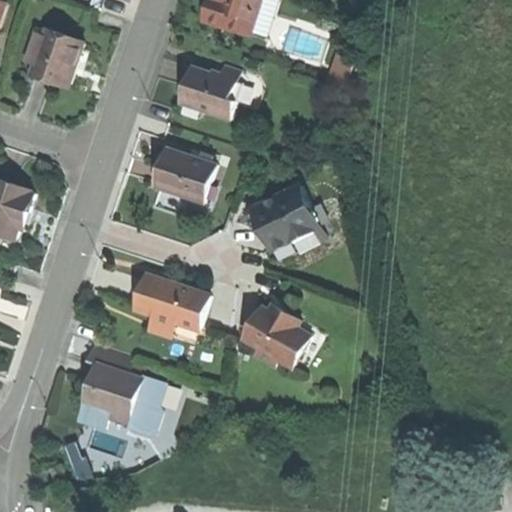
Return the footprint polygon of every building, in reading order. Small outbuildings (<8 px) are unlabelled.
[(0,0),(0,29),(8,3),(0,0)] [(213,0),(212,7),(207,20),(253,34),(253,32),(263,0),(213,0)] [(282,0),(263,0),(253,32),(270,37),(282,0)] [(87,42),(50,30),(36,71),(73,83),(81,61),(87,42)] [(355,59),(342,55),(333,82),(352,89),(355,59)] [(215,73),(196,67),(190,84),(184,103),(236,120),(241,103),(235,101),(245,72),(227,66),(224,73),(216,70),(215,73)] [(221,165),(173,149),(168,165),(160,187),(208,203),(221,165)] [(0,178),(0,234),(18,240),(24,224),(28,210),(33,212),(39,194),(34,193),(35,190),(0,178)] [(271,207),(258,213),(267,233),(276,249),(295,240),(296,242),(320,230),(310,210),(316,207),(305,186),(269,204),(271,207)] [(256,210),(258,213),(271,207),(269,204),(256,210)] [(326,227),(316,207),(310,210),(320,230),(326,227)] [(185,287),(150,275),(144,293),(139,309),(203,330),(214,296),(195,290),(195,291),(187,293),(185,287)] [(275,307),(271,313),(280,318),(284,311),(275,307)] [(271,313),(265,310),(260,318),(256,326),(261,329),(252,346),(259,349),(255,355),(281,368),(284,362),(295,368),(304,351),(308,353),(317,336),(301,328),(304,321),(284,311),(280,318),(271,313)] [(247,343),(252,346),(261,329),(256,326),(247,343)] [(132,375),(132,374),(138,355),(98,342),(92,362),(102,365),(111,368),(132,375)] [(299,370),(308,353),(304,351),(295,368),(299,370)] [(102,365),(96,382),(105,385),(111,368),(102,365)] [(112,417),(133,424),(147,379),(146,379),(132,374),(132,375),(111,368),(105,385),(96,382),(94,390),(89,404),(113,412),(111,417),(112,417)] [(133,426),(153,432),(159,429),(165,410),(163,404),(170,383),(147,376),(146,379),(147,379),(133,424),(133,426)] [(108,428),(112,417),(111,417),(113,412),(89,404),(88,404),(83,420),(108,428)] [(63,465),(54,469),(60,484),(69,480),(63,465)]
